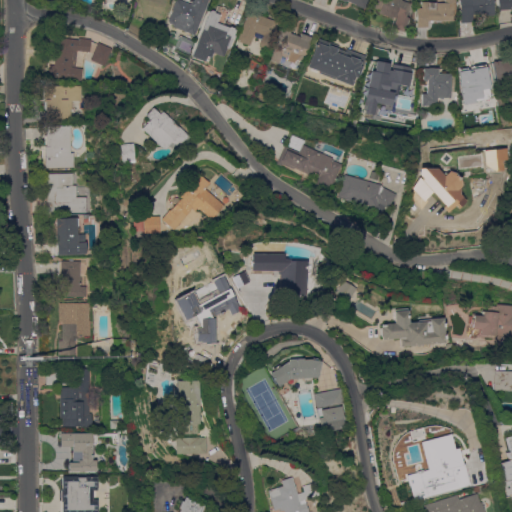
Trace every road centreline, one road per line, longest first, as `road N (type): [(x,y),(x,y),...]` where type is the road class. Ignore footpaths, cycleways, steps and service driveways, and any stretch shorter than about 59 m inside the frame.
road 1 (residential): [(511,258),(393,258),(258,169),(198,97),(138,50),(78,22),(13,6)]
road 2 (residential): [(25,511),(12,0)]
road 3 (residential): [(375,511),(340,350),(306,328),(264,329),(242,344),(224,377),(242,511)]
road 4 (residential): [(511,31),(470,43),(405,44),(285,0)]
